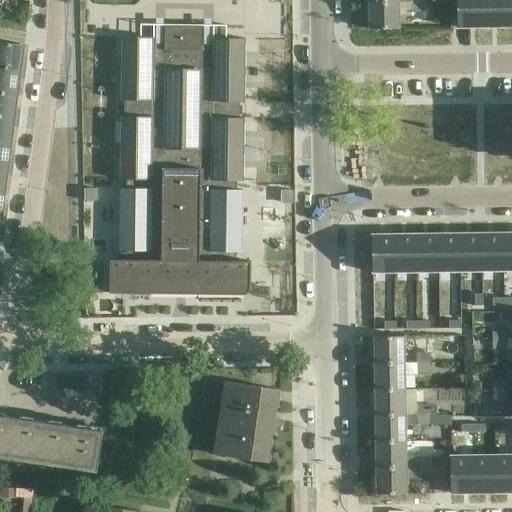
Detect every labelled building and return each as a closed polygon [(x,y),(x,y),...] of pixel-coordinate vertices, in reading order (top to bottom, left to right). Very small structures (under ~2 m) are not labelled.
[(480,0),(457,0),(458,28),(481,28),(480,0)] [(501,0),(480,0),(481,28),(502,28),(501,0)] [(511,0),(501,0),(502,28),(511,27),(511,0)] [(425,3),(411,3),(370,4),(370,30),(400,29),(400,13),(426,12),(425,3)] [(27,23),(15,21),(14,30),(26,32),(27,23)] [(126,260),(111,260),(110,293),(151,294),(154,294),(164,286),(198,286),(243,295),(244,295),(246,295),(247,294),(248,294),(248,293),(249,292),(250,291),(250,290),(251,289),(251,288),(251,287),(252,261),(236,261),(236,252),(243,253),(244,190),(237,190),(237,182),(244,182),(245,118),(239,118),(239,103),(245,103),(246,39),(227,39),(227,26),(213,26),(213,41),(203,40),(203,25),(165,25),(165,40),(155,40),(155,38),(122,37),(121,101),(126,101),(125,117),(121,117),(120,180),(127,180),(127,189),(121,189),(120,251),(126,251),(126,260)] [(24,46),(0,42),(0,67),(26,71),(28,61),(22,60),(24,46)] [(26,71),(0,67),(0,93),(18,96),(20,80),(25,80),(26,71)] [(18,96),(0,93),(0,116),(20,119),(21,110),(16,109),(18,96)] [(20,119),(0,116),(0,143),(11,145),(14,128),(19,129),(20,119)] [(11,145),(0,143),(0,166),(14,168),(15,158),(10,158),(11,145)] [(14,168),(0,166),(0,192),(5,193),(7,177),(12,178),(14,168)] [(5,193),(0,192),(0,215),(7,216),(8,207),(3,206),(5,193)] [(503,233),(482,234),(482,271),(504,271),(503,233)] [(511,233),(503,233),(504,271),(511,270),(511,233)] [(439,234),(417,235),(418,272),(439,272),(439,234)] [(460,234),(439,234),(439,272),(461,271),(460,234)] [(482,234),(460,234),(461,271),(482,271),(482,234)] [(395,235),(373,235),(373,272),(373,273),(374,273),(396,272),(395,235)] [(417,235),(395,235),(396,272),(418,272),(417,235)] [(507,329),(493,330),(493,339),(507,339),(507,329)] [(391,337),(375,337),(375,354),(375,363),(431,362),(430,353),(405,353),(404,336),(391,336),(391,337)] [(507,339),(493,339),(493,348),(507,348),(507,339)] [(431,362),(375,363),(375,373),(376,390),(405,389),(405,375),(418,375),(418,373),(431,373),(431,362)] [(507,381),(494,381),(494,391),(507,391),(507,381)] [(222,400),(220,412),(216,436),(220,437),(218,454),(214,453),(214,454),(269,463),(273,435),(277,436),(284,421),(275,417),(279,390),(225,382),(225,383),(228,383),(225,400),(222,400)] [(405,389),(376,390),(376,406),(376,416),(406,415),(417,415),(417,406),(417,389),(405,389)] [(507,391),(494,391),(494,401),(507,400),(507,391)] [(431,406),(417,406),(417,415),(419,415),(432,415),(431,406)] [(0,457),(76,469),(99,472),(107,473),(112,444),(110,444),(110,447),(102,446),(104,430),(0,415),(0,457)] [(406,415),(376,416),(376,425),(377,442),(406,441),(406,415)] [(432,415),(419,415),(419,425),(432,425),(432,415)] [(473,424),(462,424),(462,425),(462,432),(474,432),(473,424)] [(485,424),(473,424),(474,432),(485,432),(485,424)] [(406,441),(377,442),(377,458),(377,468),(418,467),(418,458),(419,458),(419,456),(406,457),(406,441)] [(496,455),(474,456),(474,493),(496,493),(496,455)] [(511,455),(496,455),(496,493),(511,492),(511,455)] [(452,456),(451,456),(452,481),(452,493),(453,493),(474,493),(474,456),(452,456)] [(419,458),(418,458),(418,467),(431,467),(431,458),(419,458)] [(418,467),(377,468),(377,477),(377,495),(407,494),(407,480),(420,480),(420,476),(419,476),(418,467)] [(431,467),(418,467),(419,476),(420,476),(431,476),(431,467)] [(140,511),(141,511),(86,503),(86,504),(89,505),(88,511),(140,511)]
